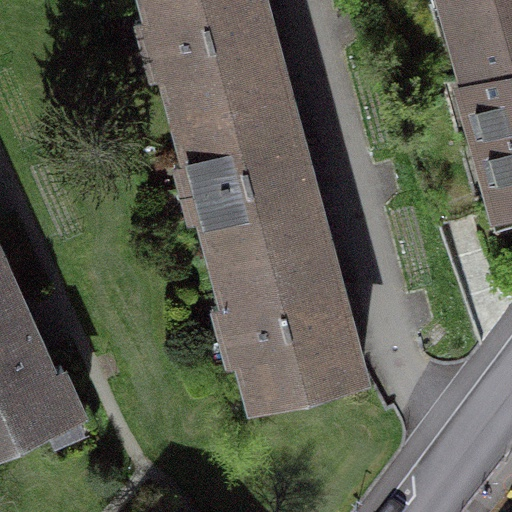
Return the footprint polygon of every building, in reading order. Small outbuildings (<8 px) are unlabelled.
[(265,8),(263,0),(149,0),(179,109),(285,81),(265,8)] [(511,0),(448,0),(468,70),(511,58),(511,0)] [(511,58),(468,70),(505,203),(511,200),(511,58)] [(304,152),(285,81),(179,109),(217,252),(323,224),(304,152)] [(342,296),(323,224),(217,252),(255,396),(362,367),(342,296)] [(24,305),(0,250),(0,438),(78,404),(59,363),(51,366),(24,305)]
